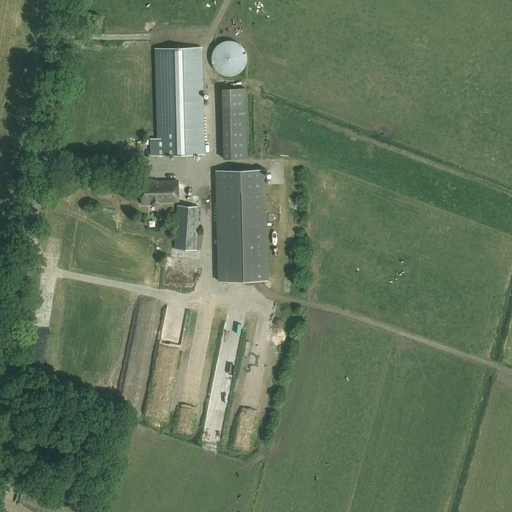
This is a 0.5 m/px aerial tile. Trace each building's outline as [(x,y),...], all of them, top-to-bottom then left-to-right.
[(94,15),(92,25),(99,26),(101,16),(94,15)] [(243,69),(246,61),(246,53),(242,46),(236,42),(228,40),(220,42),(214,48),(211,55),(211,63),(215,70),(222,75),(229,76),(237,74),(243,69)] [(204,154),(202,91),(201,47),(155,48),(158,155),(204,154)] [(245,88),(222,89),(224,159),(247,158),(245,88)] [(264,170),(217,171),(219,281),(266,280),(264,170)] [(178,202),(178,181),(141,182),(141,204),(160,204),(160,202),(178,202)] [(179,186),(181,198),(188,197),(186,185),(179,186)] [(196,250),(199,207),(177,205),(174,249),(196,250)] [(218,372),(226,371),(225,364),(218,364),(218,372)]
